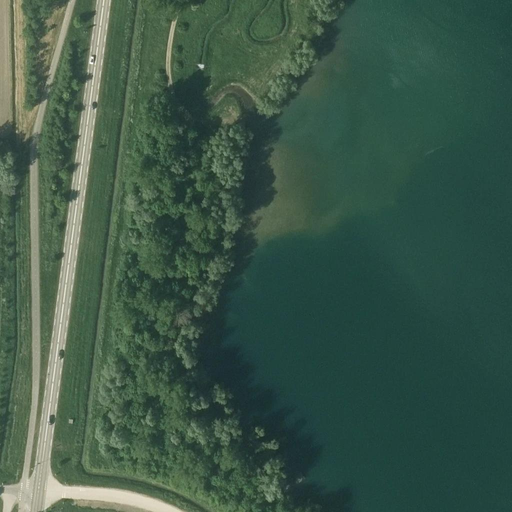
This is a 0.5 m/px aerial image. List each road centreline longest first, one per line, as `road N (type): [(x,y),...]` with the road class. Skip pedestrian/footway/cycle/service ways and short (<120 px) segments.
road 1 (tertiary): [(37,491),(103,0)]
road 2 (unclassified): [(167,511),(127,498),(37,491)]
